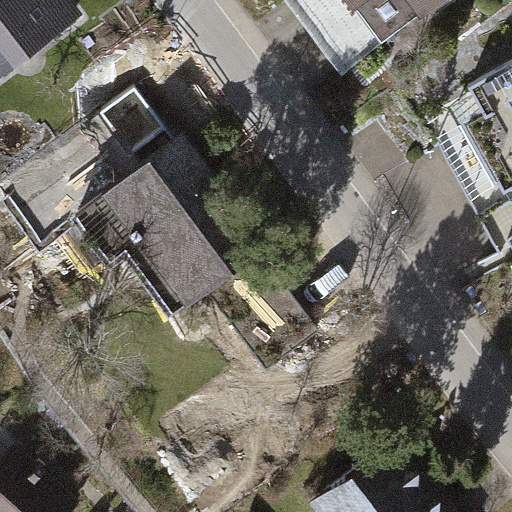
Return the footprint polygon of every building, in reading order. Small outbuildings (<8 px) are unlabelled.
[(0,0),(0,90),(91,25),(72,0),(0,0)] [(439,0),(345,0),(352,8),(361,0),(407,0),(419,15),(439,0)] [(184,146),(72,228),(115,287),(134,273),(174,328),(211,302),(269,382),(326,340),(266,257),(184,146)] [(398,447),(312,511),(456,511),(433,481),(427,486),(398,447)] [(82,511),(19,455),(0,476),(0,511),(82,511)]
